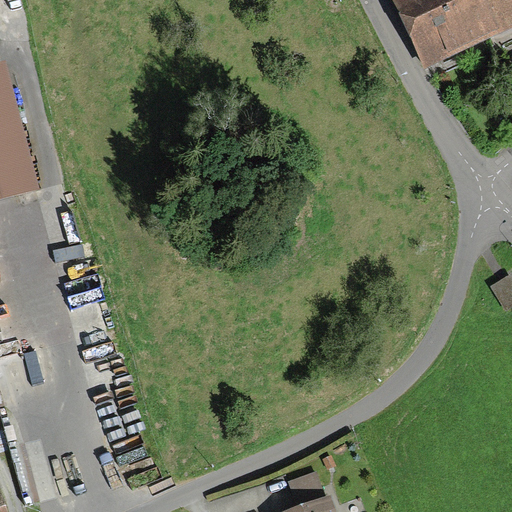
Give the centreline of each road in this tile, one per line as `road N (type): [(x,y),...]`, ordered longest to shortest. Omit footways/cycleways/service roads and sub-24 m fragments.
road 1 (residential): [(144,511),(347,418),(388,390),(433,340),(488,192)]
road 2 (residential): [(488,192),(371,0)]
